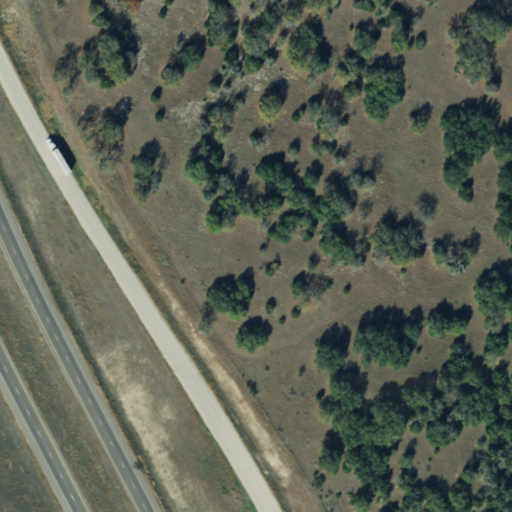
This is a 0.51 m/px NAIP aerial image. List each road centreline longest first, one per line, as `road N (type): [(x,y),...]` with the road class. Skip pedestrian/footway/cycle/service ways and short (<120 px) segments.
road 1 (motorway): [(269,511),(0,68)]
road 2 (motorway): [(147,511),(0,220)]
road 3 (motorway): [(0,357),(79,511)]
